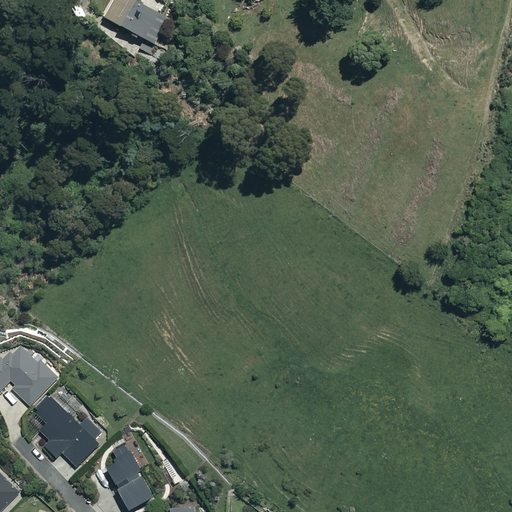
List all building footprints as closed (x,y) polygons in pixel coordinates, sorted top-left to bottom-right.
[(169,19),(133,0),(113,0),(104,18),(154,45),(169,19)] [(38,363),(22,347),(13,356),(6,349),(0,355),(0,390),(12,379),(16,384),(13,387),(31,405),(58,378),(41,361),(38,363)] [(50,394),(34,411),(47,423),(39,432),(47,439),(42,445),(56,458),(62,452),(78,467),(108,434),(89,417),(83,424),(50,394)] [(154,496),(130,449),(117,455),(120,460),(108,466),(130,508),(154,496)] [(0,511),(20,491),(0,472),(0,511)]
